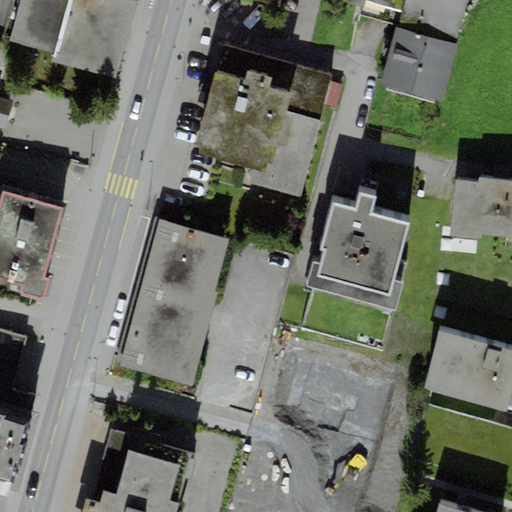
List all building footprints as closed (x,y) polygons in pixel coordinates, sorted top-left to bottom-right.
[(19,0),(9,41),(54,53),(52,61),(115,79),(137,2),(130,0),(19,0)] [(330,0),(363,8),(365,0),(403,10),(398,29),(455,44),(466,0),(330,0)] [(443,103),(458,44),(455,44),(398,29),(396,28),(380,86),(443,103)] [(321,121),(318,120),(330,75),(227,46),(219,74),(215,72),(194,146),(200,148),(198,154),(246,167),(242,182),(300,198),(321,121)] [(13,103),(0,98),(0,78),(2,71),(0,70),(0,127),(6,129),(13,103)] [(511,181),(478,179),(478,182),(455,180),(451,232),(451,236),(480,239),(480,234),(510,237),(510,241),(511,241),(511,247),(511,181)] [(44,280),(63,209),(1,193),(0,196),(0,281),(1,279),(23,286),(20,292),(23,296),(40,299),(44,297),(49,282),(44,280)] [(402,287),(393,285),(409,225),(370,215),(375,198),(360,195),(356,211),(337,205),(333,205),(321,250),(324,251),(321,265),(313,263),(306,286),(395,311),(402,287)] [(228,239),(160,219),(120,366),(189,384),(192,385),(217,292),(214,291),(228,239)] [(26,337),(0,329),(0,480),(10,483),(34,396),(11,390),(26,337)] [(511,350),(439,331),(423,390),(506,412),(507,409),(511,410),(511,350)] [(389,380),(299,355),(284,410),(374,435),(389,380)] [(191,454),(112,430),(91,501),(87,500),(83,511),(176,511),(179,503),(177,503),(191,454)]
